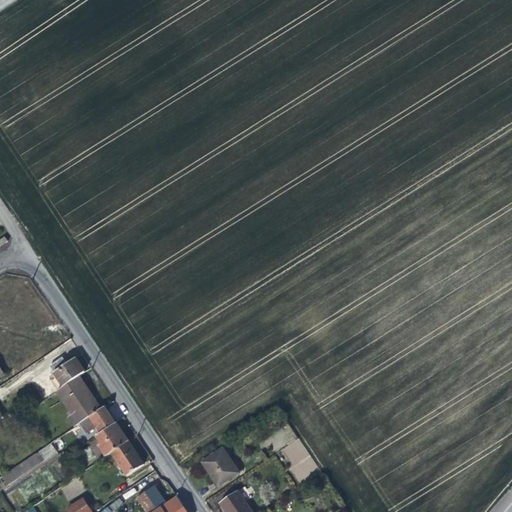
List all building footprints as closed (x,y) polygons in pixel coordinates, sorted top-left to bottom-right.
[(49,368),(62,389),(79,378),(85,374),(79,366),(75,360),(67,365),(62,359),(49,368)] [(9,382),(5,376),(0,379),(0,387),(9,382)] [(68,419),(74,428),(76,427),(80,424),(101,410),(88,392),(79,378),(62,389),(56,393),(72,416),(68,419)] [(96,427),(101,434),(116,425),(110,417),(104,408),(101,410),(80,424),(86,433),(96,427)] [(98,447),(106,458),(111,455),(128,443),(122,434),(116,425),(101,434),(96,438),(101,446),(98,447)] [(81,434),(76,427),(74,428),(67,433),(72,440),(81,434)] [(290,470),(299,482),(319,468),(298,439),(282,450),(294,467),(290,470)] [(135,453),(128,443),(111,455),(126,477),(143,465),(135,453)] [(56,453),(50,444),(3,477),(9,486),(56,453)] [(210,479),(217,489),(238,475),(222,451),(201,465),(210,479)] [(154,487),(136,499),(144,511),(155,511),(167,505),(160,495),(154,487)] [(225,511),(251,511),(238,492),(220,504),(225,511)] [(186,511),(177,498),(167,505),(155,511),(186,511)] [(92,511),(83,499),(65,511),(66,511),(92,511)]
